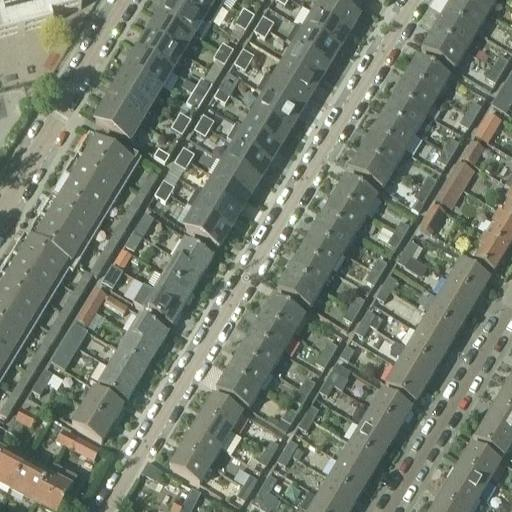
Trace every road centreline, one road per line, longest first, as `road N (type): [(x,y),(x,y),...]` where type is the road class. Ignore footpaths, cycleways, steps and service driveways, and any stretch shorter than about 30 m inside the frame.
road 1 (residential): [(407,0),(105,511)]
road 2 (residential): [(124,0),(0,213)]
road 3 (residential): [(386,511),(511,305)]
